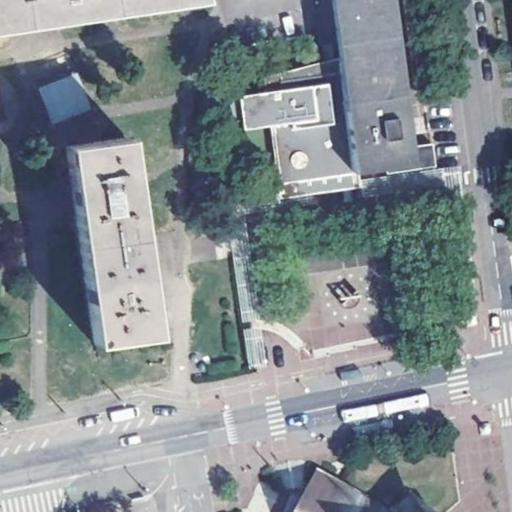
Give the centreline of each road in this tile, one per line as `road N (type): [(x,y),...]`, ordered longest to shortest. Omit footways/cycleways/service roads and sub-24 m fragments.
road 1 (residential): [(0,473),(507,370)]
road 2 (residential): [(499,287),(463,0)]
